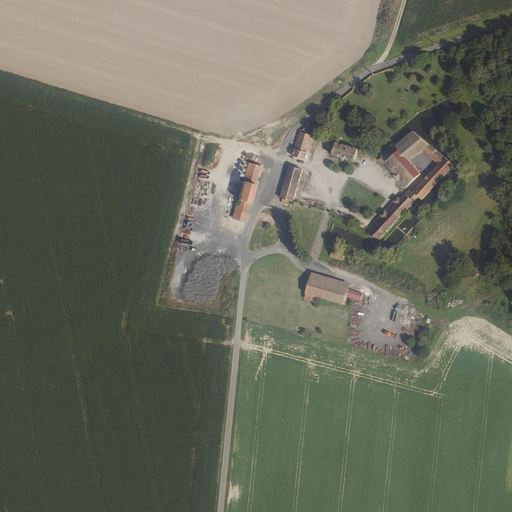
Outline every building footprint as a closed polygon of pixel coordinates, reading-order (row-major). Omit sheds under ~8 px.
[(304,126),(297,131),(290,157),(302,161),(310,131),(304,126)] [(396,146),(378,161),(405,189),(421,174),(410,160),(406,156),(416,146),(420,150),(437,164),(412,191),(410,189),(400,199),(397,196),(373,222),(376,225),(368,233),(379,239),(417,197),(420,200),(454,164),(414,131),(396,146)] [(315,135),(312,138),(322,147),(324,146),(331,148),(328,159),(349,164),(352,151),(326,143),(315,135)] [(416,146),(406,156),(410,160),(420,150),(416,146)] [(244,167),(239,186),(251,189),(256,170),(244,167)] [(299,171),(287,168),(277,206),(280,206),(279,211),(285,213),(286,211),(292,212),(293,210),(289,208),(299,171)] [(233,207),(226,232),(238,236),(251,189),(239,186),(237,194),(233,193),(232,196),(230,206),(233,207)] [(229,241),(226,253),(233,255),(236,243),(229,241)] [(341,298),(304,287),(300,304),(342,316),(344,307),(354,309),(356,302),(341,298)]
